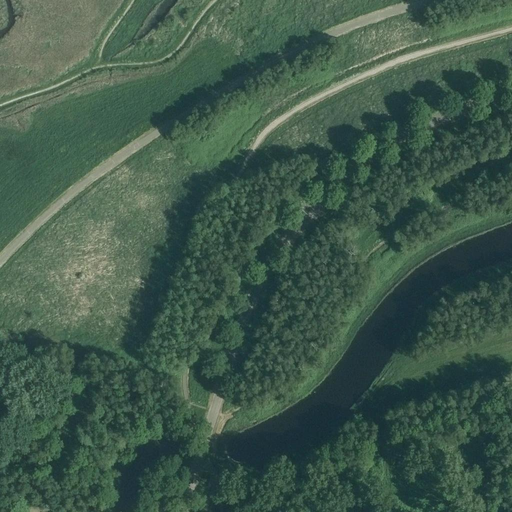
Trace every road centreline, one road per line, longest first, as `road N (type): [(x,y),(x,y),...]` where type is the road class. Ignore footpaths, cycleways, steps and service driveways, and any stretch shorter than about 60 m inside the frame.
road 1 (unknown): [(511,29),(353,80),(264,135),(203,256),(180,389),(201,446)]
road 2 (unclassified): [(313,208),(407,134),(511,91)]
